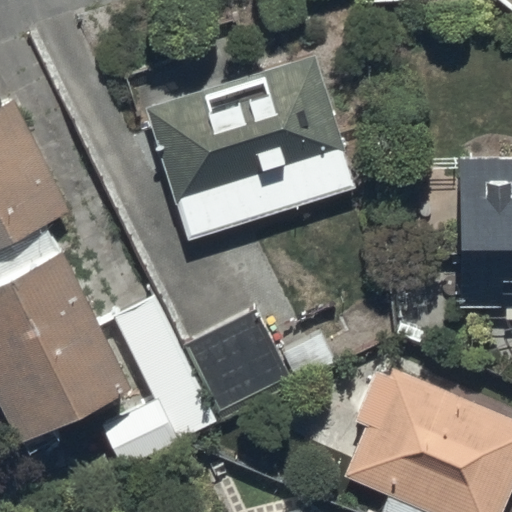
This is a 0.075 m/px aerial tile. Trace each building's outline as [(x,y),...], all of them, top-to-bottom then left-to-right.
[(317,50),(147,102),(189,236),(359,184),(317,50)] [(15,94),(0,101),(0,390),(22,435),(134,380),(66,242),(59,245),(46,219),(71,207),(15,94)] [(511,153),(461,153),(462,304),(511,303),(511,153)] [(186,340),(220,407),(291,372),(256,304),(186,340)] [(367,421),(345,472),(438,511),(501,511),(511,488),(511,413),(393,363),(389,371),(378,367),(357,416),(367,421)] [(159,395),(103,423),(125,467),(181,438),(159,395)]
